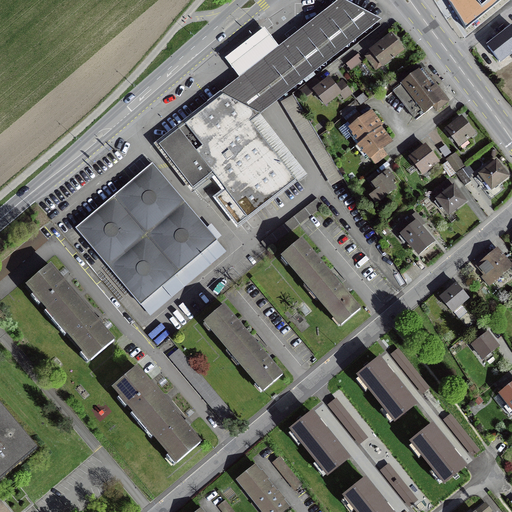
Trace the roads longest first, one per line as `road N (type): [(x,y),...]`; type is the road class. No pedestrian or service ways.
road 1 (residential): [(162,511),(511,216)]
road 2 (primary): [(0,219),(254,0)]
road 3 (unknown): [(327,395),(407,511)]
